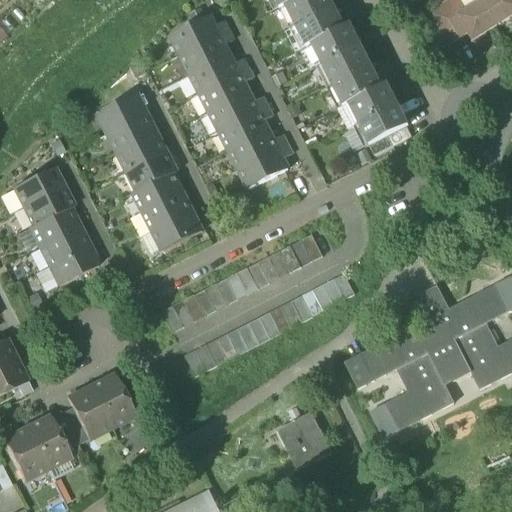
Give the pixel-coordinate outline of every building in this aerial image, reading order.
[(301,0),(273,0),(279,11),(285,8),(301,0)] [(295,29),(322,15),(317,4),(324,1),(323,0),(301,0),(285,8),(295,29)] [(334,9),(329,0),(323,0),(324,1),(317,4),(322,15),(334,9)] [(486,35),(498,27),(482,2),(481,0),(451,0),(429,14),(449,46),(460,40),(461,39),(459,36),(465,32),(468,36),(472,43),(486,35)] [(511,0),(484,0),(482,2),(498,27),(510,20),(511,18),(511,0)] [(334,9),(322,15),(328,26),(334,23),(339,31),(344,28),(334,9)] [(345,30),(344,28),(339,31),(334,23),(328,26),(322,15),(295,29),(306,50),(311,47),(345,30)] [(171,38),(181,58),(229,33),(224,24),(221,26),(220,30),(215,28),(210,18),(171,38)] [(0,27),(0,42),(9,37),(2,26),(0,27)] [(311,47),(322,68),(361,48),(360,47),(348,53),(343,43),(350,39),(346,31),(351,28),(350,27),(345,30),(311,47)] [(360,47),(351,28),(346,31),(350,39),(343,43),(348,53),(360,47)] [(465,32),(459,36),(461,39),(460,40),(460,41),(468,36),(465,32)] [(234,43),(229,33),(181,58),(181,59),(184,57),(193,74),(190,76),(190,77),(230,57),(225,48),(227,43),(231,44),(234,43)] [(494,49),(490,42),(486,35),(472,43),(477,50),(481,57),(494,49)] [(332,88),(359,75),(354,63),(360,60),(356,52),(361,49),(361,48),(322,68),(332,88)] [(371,68),(361,49),(356,52),(360,60),(354,63),(359,75),(371,68)] [(181,59),(190,76),(193,74),(184,57),(181,59)] [(234,66),(230,57),(190,77),(200,96),(248,72),(244,62),(240,64),(239,68),(234,66)] [(135,81),(148,75),(141,61),(128,67),(135,81)] [(371,68),(359,75),(364,85),(371,81),(376,90),(381,88),(371,68)] [(253,81),(248,72),(200,96),(210,115),(249,95),(244,86),(246,81),(250,83),(253,81)] [(382,89),(381,88),(376,90),(371,81),(364,85),(359,75),(332,88),(343,109),(348,106),(382,89)] [(358,127),(385,113),(380,102),(387,99),(383,90),(388,87),(387,86),(382,89),(348,106),(358,126),(358,127)] [(398,107),(388,87),(383,90),(387,99),(380,102),(385,113),(398,107)] [(343,109),(332,88),(322,93),(332,114),(337,112),(343,109)] [(254,105),(249,95),(210,115),(219,134),(268,110),(263,100),(260,102),(258,106),(254,105)] [(107,136),(108,137),(147,117),(137,97),(98,117),(99,119),(102,117),(110,134),(107,136)] [(348,106),(343,109),(337,112),(347,132),(358,126),(348,106)] [(398,107),(385,113),(391,124),(398,120),(402,129),(407,126),(398,107)] [(272,119),(268,110),(219,134),(229,153),(268,133),(264,124),(265,120),(269,121),(272,119)] [(408,128),(407,126),(402,129),(398,120),(391,124),(385,113),(358,127),(359,128),(369,147),(369,148),(388,139),(406,129),(408,128)] [(99,119),(107,136),(110,134),(102,117),(99,119)] [(157,136),(147,117),(108,137),(108,138),(111,136),(120,153),(117,155),(118,156),(157,136)] [(369,147),(359,128),(344,136),(354,155),(369,147)] [(406,129),(388,139),(393,148),(412,139),(406,129)] [(273,143),(268,133),(229,153),(230,154),(233,153),(241,170),(238,171),(239,172),(287,148),(282,138),(279,140),(278,144),(273,143)] [(108,138),(117,155),(120,153),(111,136),(108,138)] [(166,155),(157,136),(118,156),(118,157),(121,156),(130,172),(127,174),(127,175),(166,155)] [(374,158),(393,148),(388,139),(369,148),(374,158)] [(292,157),(287,148),(239,172),(239,173),(242,172),(251,189),(248,191),(249,192),(288,172),(283,162),(285,158),(289,159),(292,157)] [(230,154),(238,171),(241,170),(233,153),(230,154)] [(176,174),(166,155),(127,175),(128,176),(131,175),(139,191),(136,193),(137,194),(173,176),(176,174)] [(118,157),(127,174),(130,172),(121,156),(118,157)] [(14,190),(24,210),(63,190),(53,170),(14,190)] [(239,173),(248,191),(251,189),(242,172),(239,173)] [(128,176),(136,193),(139,191),(131,175),(128,176)] [(182,195),(173,176),(137,194),(133,196),(134,197),(137,195),(145,212),(142,214),(143,215),(182,195)] [(24,210),(14,190),(0,196),(0,199),(9,217),(24,210)] [(73,209),(63,190),(24,210),(33,229),(69,211),(73,209)] [(134,197),(142,214),(145,212),(137,195),(134,197)] [(192,214),(182,195),(143,215),(153,234),(192,214)] [(79,230),(69,211),(33,229),(30,231),(40,250),(79,230)] [(202,234),(192,214),(153,234),(153,235),(156,234),(165,250),(162,252),(163,254),(202,234)] [(153,234),(143,215),(132,220),(142,239),(153,234)] [(89,249),(79,230),(40,250),(49,269),(89,249)] [(40,250),(30,231),(16,237),(26,257),(28,255),(40,250)] [(153,234),(142,239),(151,257),(162,252),(165,250),(156,234),(153,235),(153,234)] [(312,238),(301,244),(312,265),(323,260),(312,239),(312,238)] [(302,270),(312,265),(301,244),(291,249),(302,270)] [(99,268),(89,249),(49,269),(59,288),(99,268)] [(280,255),(291,276),(302,270),(291,249),(280,255)] [(40,250),(28,255),(38,274),(49,269),(40,250)] [(280,255),(269,260),(280,281),(291,276),(280,255)] [(269,287),(280,281),(269,260),(259,265),(269,287)] [(259,292),(269,287),(259,265),(248,271),(259,292)] [(49,269),(38,274),(34,276),(44,296),(59,288),(49,269)] [(248,298),(259,292),(248,271),(237,276),(248,298)] [(237,303),(248,298),(237,276),(226,282),(237,303)] [(345,277),(334,282),(345,303),(355,298),(345,277)] [(414,345),(409,334),(345,366),(358,392),(372,385),(397,372),(409,396),(384,409),(384,408),(370,415),(384,442),(398,435),(454,406),(445,389),(471,375),(480,393),(511,376),(511,343),(498,350),(486,326),(510,314),(511,315),(511,314),(511,281),(511,280),(497,287),(497,288),(449,313),(437,289),(403,307),(412,326),(425,319),(434,335),(414,345)] [(227,308),(237,303),(226,282),(216,287),(227,308)] [(334,309),(345,303),(334,282),(324,288),(334,309)] [(216,314),(227,308),(216,287),(205,293),(216,314)] [(324,314),(334,309),(324,288),(313,293),(324,314)] [(205,319),(216,314),(205,293),(195,298),(205,319)] [(303,299),(313,320),(324,314),(313,293),(303,299)] [(194,325),(205,319),(195,298),(184,304),(194,325)] [(292,304),(302,325),(313,320),(303,299),(292,304)] [(184,330),(194,325),(184,304),(173,309),(184,330)] [(292,304),(281,310),(292,331),(302,325),(292,304)] [(173,336),(184,330),(173,309),(162,314),(163,315),(173,336)] [(281,310),(270,315),(281,336),(292,331),(281,310)] [(270,315),(260,320),(270,341),(281,336),(270,315)] [(260,347),(270,341),(260,320),(249,326),(260,347)] [(249,352),(260,347),(249,326),(238,331),(249,352)] [(238,358),(249,352),(238,331),(227,337),(238,358)] [(228,363),(238,358),(227,337),(217,342),(228,363)] [(0,371),(16,363),(6,342),(0,344),(0,371)] [(217,369),(228,363),(217,342),(206,348),(217,369)] [(206,348),(195,353),(206,374),(217,369),(206,348)] [(196,380),(206,374),(195,353),(185,359),(196,380)] [(0,397),(27,384),(16,363),(0,371),(0,397)] [(114,377),(91,389),(111,430),(135,419),(114,377)] [(88,442),(111,430),(91,389),(67,401),(72,410),(88,442)] [(72,410),(61,415),(78,448),(88,442),(72,410)] [(81,455),(78,448),(61,415),(60,414),(50,419),(71,460),(81,455)] [(278,433),(297,472),(331,456),(311,416),(278,433)] [(50,419),(26,431),(47,472),(52,481),(72,471),(67,462),(71,460),(50,419)] [(24,484),(47,472),(26,431),(3,442),(24,484)] [(1,467),(0,467),(0,490),(1,493),(11,487),(1,467)] [(220,511),(245,511),(262,504),(260,500),(256,492),(220,510),(220,511)] [(180,511),(214,511),(207,498),(180,511)]
